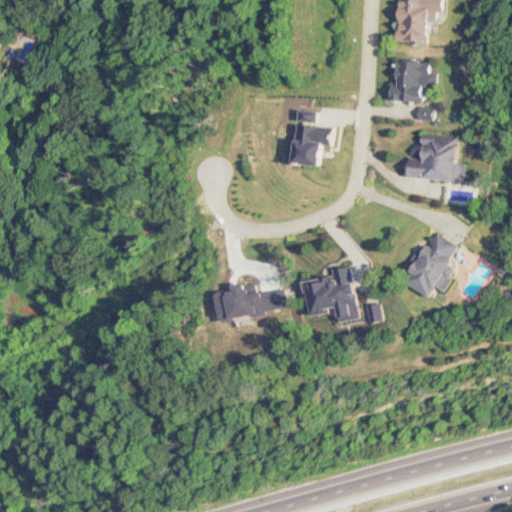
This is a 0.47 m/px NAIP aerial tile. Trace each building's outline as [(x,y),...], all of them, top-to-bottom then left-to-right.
[(444,0),(401,0),(401,42),(429,42),(429,20),(438,21),(438,11),(445,11),(444,0)] [(424,101),(425,87),(438,87),(439,72),(430,72),(431,61),(398,60),(397,82),(392,82),(391,100),(424,101)] [(420,119),(435,120),(435,107),(420,106),(420,119)] [(302,120),(320,121),(321,111),(303,110),(302,120)] [(292,163),(325,164),(326,145),(335,145),(336,126),(301,124),(300,140),(293,140),(292,163)] [(461,135),(424,133),(423,145),(427,145),(426,158),(412,157),(411,176),(467,180),(468,163),(459,163),(461,135)] [(462,245),(439,232),(427,253),(421,249),(415,260),(419,262),(408,282),(433,296),(439,286),(447,290),(459,269),(451,264),(462,245)] [(363,317),(353,265),(336,269),(337,275),(308,281),(314,314),(341,309),(343,321),(363,317)] [(375,322),(386,319),(382,303),(371,305),(375,322)]
